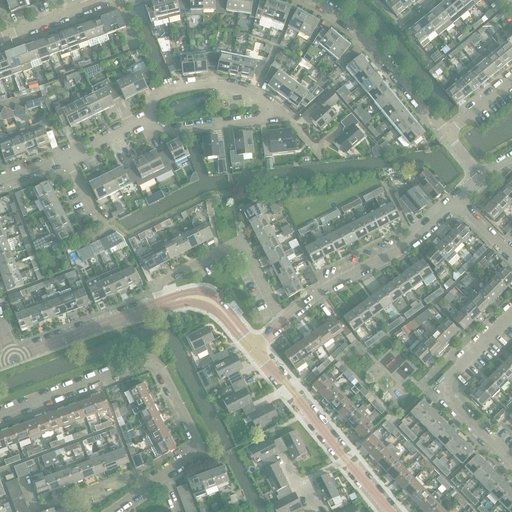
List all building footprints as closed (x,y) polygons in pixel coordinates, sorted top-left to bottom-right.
[(27,7),(24,0),(15,0),(7,3),(10,13),(27,7)] [(161,20),(168,19),(163,0),(150,0),(152,5),(145,6),(150,23),(153,29),(154,29),(158,28),(159,27),(161,24),(162,22),(161,20)] [(163,0),(168,19),(179,16),(185,15),(182,0),(163,0)] [(182,0),(185,15),(191,14),(191,11),(202,11),(201,0),(182,0)] [(214,13),(220,13),(220,0),(201,0),(202,11),(214,10),(214,13)] [(226,11),(238,13),(239,0),(220,0),(220,13),(226,14),(226,11)] [(249,18),(255,18),(259,2),(252,1),(252,0),(239,0),(238,13),(249,15),(249,18)] [(266,0),(265,4),(259,2),(255,18),(260,20),(259,23),(270,27),(279,2),(272,0),(266,0)] [(400,14),(404,10),(400,5),(395,0),(382,0),(385,3),(396,17),(400,14)] [(395,0),(400,5),(404,10),(411,4),(407,0),(395,0)] [(445,0),(444,0),(438,6),(452,24),(460,17),(445,0)] [(457,0),(445,0),(460,17),(467,11),(457,0)] [(470,0),(457,0),(467,11),(475,5),(470,0)] [(291,6),(279,2),(270,27),(282,31),(284,26),(291,6)] [(438,6),(430,12),(445,30),(452,24),(438,6)] [(287,27),(298,33),(302,26),(308,15),(297,9),(287,27)] [(109,15),(100,18),(106,35),(116,32),(125,28),(119,11),(109,15)] [(430,12),(423,18),(437,36),(445,30),(430,12)] [(307,41),(312,44),(322,30),(316,27),(319,21),(308,15),(302,26),(298,33),(308,39),(307,41)] [(100,18),(91,22),(99,44),(108,40),(106,35),(100,18)] [(423,18),(415,24),(427,38),(430,42),(437,36),(423,18)] [(91,22),(81,25),(87,42),(89,47),(99,44),(91,22)] [(419,44),(427,38),(415,24),(408,30),(419,44)] [(81,25),(72,29),(78,46),(87,42),(81,25)] [(72,29),(62,32),(68,49),(78,46),(72,29)] [(318,45),(327,53),(340,37),(331,29),(327,34),(322,30),(312,44),(317,48),(318,45)] [(62,32),(52,36),(59,53),(60,56),(70,53),(68,49),(62,32)] [(52,36),(43,39),(49,56),(59,53),(52,36)] [(350,45),(340,37),(327,53),(336,60),(335,62),(339,66),(351,54),(346,50),(350,45)] [(170,51),(168,38),(157,39),(158,42),(161,42),(162,52),(170,51)] [(43,39),(33,43),(40,60),(41,63),(50,60),(49,56),(43,39)] [(511,48),(506,42),(499,47),(510,61),(511,59),(511,48)] [(33,43),(24,46),(24,48),(30,63),(40,60),(33,43)] [(488,49),(503,67),(510,61),(499,47),(495,43),(488,49)] [(24,46),(14,50),(15,53),(22,71),(22,72),(32,69),(30,63),(24,48),(24,46)] [(284,51),(278,49),(276,55),(281,57),(284,51)] [(480,55),(495,74),(503,67),(488,49),(480,55)] [(14,50),(5,53),(13,75),(22,71),(15,53),(14,50)] [(206,67),(212,67),(212,53),(205,53),(205,52),(192,54),(195,74),(207,72),(206,67)] [(216,72),(228,75),(232,55),(220,52),(220,54),(212,53),(212,67),(217,68),(216,72)] [(5,53),(0,55),(0,70),(3,79),(12,75),(13,75),(5,53)] [(182,76),(195,74),(192,54),(180,55),(180,57),(171,58),(172,60),(173,66),(175,71),(181,70),(182,76)] [(345,69),(353,78),(369,65),(361,55),(355,59),(351,54),(339,66),(343,71),(345,69)] [(228,75),(240,77),(244,57),(232,55),(228,75)] [(480,55),(473,61),(488,80),(495,74),(480,55)] [(257,60),(244,57),(240,77),(252,80),(253,75),(259,76),(265,63),(256,61),(257,60)] [(302,59),(298,65),(301,67),(302,67),(303,68),(304,66),(307,63),(307,62),(302,59)] [(473,61),(465,68),(480,86),(488,80),(473,61)] [(133,74),(127,77),(136,95),(147,89),(145,85),(151,81),(146,69),(144,62),(136,66),(134,67),(133,69),(133,71),(133,74)] [(353,78),(360,86),(375,73),(369,65),(353,78)] [(266,86),(277,94),(289,77),(279,70),(278,71),(271,66),(265,79),(269,82),(266,86)] [(457,74),(458,75),(472,93),(480,86),(465,68),(457,74)] [(360,86),(367,94),(382,81),(375,73),(360,86)] [(458,75),(450,81),(464,99),(472,93),(458,75)] [(116,83),(111,86),(117,98),(123,96),(125,100),(136,95),(127,77),(116,82),(116,83)] [(277,94),(286,101),(298,85),(289,77),(277,94)] [(367,94),(373,103),(389,90),(382,81),(367,94)] [(456,106),(464,99),(450,81),(442,88),(445,92),(456,106)] [(308,92),(298,85),(286,101),(296,108),(299,104),(304,108),(315,98),(308,93),(308,92)] [(105,88),(94,93),(103,111),(114,106),(112,101),(117,98),(111,86),(106,89),(105,88)] [(320,129),(332,118),(335,116),(330,110),(330,107),(339,100),(330,90),(318,101),(322,107),(310,118),(320,129)] [(373,103),(380,111),(396,98),(389,90),(373,103)] [(94,93),(83,98),(92,117),(103,111),(94,93)] [(25,104),(24,108),(24,110),(25,110),(38,107),(42,106),(41,104),(43,103),(47,112),(52,110),(46,97),(45,97),(26,102),(26,103),(25,104)] [(81,122),(92,117),(83,98),(72,104),(81,122)] [(380,111),(387,119),(400,109),(403,106),(400,103),(396,98),(380,111)] [(70,128),(81,122),(72,104),(71,101),(65,104),(63,99),(52,105),(56,113),(62,126),(68,123),(70,128)] [(15,105),(14,110),(16,117),(26,114),(25,110),(24,110),(24,108),(15,105)] [(387,119),(394,128),(400,123),(410,115),(403,106),(400,109),(387,119)] [(4,107),(0,114),(2,120),(2,121),(14,118),(12,111),(4,107)] [(352,111),(357,116),(361,113),(356,108),(352,111)] [(345,153),(363,137),(354,127),(359,123),(351,114),(340,123),(345,129),(344,129),(343,133),(335,141),(345,153)] [(394,128),(401,136),(417,123),(410,115),(400,123),(394,128)] [(39,123),(30,126),(38,147),(49,143),(43,128),(46,126),(46,123),(44,121),(41,122),(39,123)] [(424,133),(417,123),(401,136),(397,139),(403,146),(409,146),(424,133)] [(30,126),(19,131),(26,151),(38,147),(30,126)] [(278,150),(295,148),(294,135),(290,135),(289,129),(268,132),(269,138),(262,139),(264,158),(272,157),(271,153),(278,152),(278,150)] [(19,131),(8,135),(15,155),(26,151),(19,131)] [(243,154),(252,153),(250,132),(235,134),(236,151),(229,152),(231,164),(243,163),(243,154)] [(0,149),(4,160),(15,155),(8,135),(0,137),(0,149)] [(218,160),(225,160),(223,143),(217,144),(216,136),(203,138),(205,158),(217,156),(218,160)] [(168,149),(163,152),(169,165),(171,170),(173,173),(179,170),(175,163),(186,157),(177,139),(166,145),(168,149)] [(155,150),(144,156),(153,174),(155,178),(171,170),(169,165),(163,152),(157,155),(155,150)] [(135,166),(129,168),(135,181),(138,187),(155,178),(153,174),(144,156),(132,161),(135,166)] [(122,166),(110,172),(119,190),(131,185),(130,184),(135,181),(129,168),(124,171),(122,166)] [(110,172),(99,177),(108,196),(119,190),(110,172)] [(417,185),(412,189),(421,199),(425,196),(427,196),(431,201),(443,191),(435,182),(435,180),(433,177),(431,177),(427,172),(424,172),(419,176),(419,179),(422,183),(419,185),(417,185)] [(99,177),(88,183),(97,201),(108,196),(99,177)] [(33,189),(38,200),(53,193),(47,182),(33,189)] [(511,187),(508,184),(500,192),(510,203),(511,201),(511,187)] [(380,188),(371,192),(374,198),(383,193),(380,188)] [(394,194),(400,207),(402,212),(408,209),(410,208),(411,211),(414,214),(426,204),(421,199),(412,189),(406,194),(401,188),(400,189),(394,194)] [(261,202),(272,196),(269,190),(258,196),(261,202)] [(144,199),(147,205),(148,207),(164,198),(164,197),(161,191),(144,199)] [(14,194),(19,209),(24,207),(25,207),(20,192),(14,194)] [(365,202),(374,198),(371,192),(362,197),(365,202)] [(500,192),(491,201),(502,211),(510,203),(500,192)] [(38,200),(44,211),(58,204),(53,193),(38,200)] [(143,199),(138,201),(141,208),(146,205),(143,199)] [(358,199),(350,204),(352,209),(361,204),(358,199)] [(208,217),(214,217),(212,200),(206,201),(208,217)] [(493,220),(502,211),(491,201),(483,209),(493,220)] [(391,203),(380,209),(388,224),(399,218),(391,203)] [(42,225),(44,224),(63,214),(58,204),(44,211),(46,216),(39,219),(42,225)] [(242,209),(249,223),(263,216),(257,204),(251,207),(250,205),(242,209)] [(343,214),(352,209),(350,204),(340,209),(343,214)] [(380,209),(369,215),(377,230),(388,224),(380,209)] [(337,211),(328,215),(331,220),(340,216),(337,211)] [(44,224),(50,235),(69,225),(63,214),(44,224)] [(321,225),(331,220),(328,215),(319,220),(321,225)] [(369,215),(358,220),(366,236),(377,230),(369,215)] [(249,223),(255,234),(269,226),(263,216),(249,223)] [(358,220),(348,226),(356,241),(366,236),(358,220)] [(315,222),(307,227),(309,232),(318,227),(315,222)] [(506,234),(511,228),(511,223),(511,222),(502,231),(506,234)] [(193,227),(194,230),(201,244),(212,238),(205,225),(200,228),(198,224),(193,227)] [(460,224),(451,233),(461,243),(470,234),(460,224)] [(75,237),(69,225),(50,235),(33,243),(36,252),(40,250),(46,247),(58,241),(60,244),(75,237)] [(255,234),(260,244),(274,237),(269,226),(255,234)] [(348,226),(337,232),(345,247),(356,241),(348,226)] [(300,237),(309,232),(307,227),(297,232),(300,237)] [(194,230),(184,236),(190,249),(201,244),(194,230)] [(115,232),(105,237),(110,248),(123,242),(121,238),(115,232)] [(337,232),(326,237),(334,253),(345,247),(337,232)] [(451,233),(442,241),(453,251),(461,243),(451,233)] [(184,236),(173,241),(180,255),(190,249),(184,236)] [(104,251),(110,248),(105,237),(99,240),(104,251)] [(274,237),(260,244),(266,255),(273,251),(280,248),(274,237)] [(326,237),(315,243),(323,258),(327,256),(334,253),(326,237)] [(133,250),(139,248),(134,238),(128,241),(133,250)] [(0,255),(10,252),(14,250),(10,239),(6,241),(0,242),(0,255)] [(173,241),(162,247),(169,260),(176,256),(180,255),(173,241)] [(442,241),(434,250),(441,256),(444,260),(447,263),(456,254),(453,251),(442,241)] [(149,247),(152,252),(158,266),(169,260),(162,247),(160,242),(149,247)] [(312,264),(323,258),(315,243),(304,249),(308,256),(312,264)] [(472,254),(473,255),(474,254),(478,258),(479,256),(486,250),(481,245),(472,254)] [(88,246),(83,249),(87,256),(88,259),(94,257),(93,256),(88,246)] [(273,251),(266,255),(271,265),(285,258),(293,254),(291,249),(283,253),(280,248),(273,251)] [(83,262),(88,259),(87,256),(83,249),(78,251),(80,256),(83,262)] [(440,264),(444,260),(441,256),(434,250),(427,256),(425,258),(435,268),(433,270),(439,276),(445,270),(440,264)] [(0,268),(14,263),(12,256),(10,252),(0,255),(0,268)] [(148,271),(158,266),(152,252),(143,256),(141,257),(148,271)] [(477,259),(478,258),(474,254),(473,255),(465,263),(469,267),(477,259)] [(271,265),(277,276),(291,269),(285,258),(271,265)] [(483,259),(480,262),(485,267),(488,264),(483,259)] [(422,260),(412,268),(422,282),(432,275),(422,260)] [(483,270),(485,267),(480,262),(477,264),(483,270)] [(0,268),(0,270),(4,280),(18,274),(14,263),(0,268)] [(464,272),(469,267),(465,263),(460,268),(464,272)] [(132,267),(121,273),(128,287),(139,282),(132,267)] [(302,272),(304,276),(312,272),(310,268),(302,272)] [(412,268),(402,275),(412,289),(422,282),(412,268)] [(496,270),(492,274),(506,288),(511,281),(511,276),(503,268),(499,272),(496,270)] [(277,276),(282,287),(297,280),(291,269),(277,276)] [(75,271),(65,275),(67,280),(76,276),(75,271)] [(24,272),(18,274),(4,280),(8,291),(23,286),(20,280),(26,278),(24,272)] [(317,282),(312,272),(304,276),(307,280),(308,279),(312,285),(317,282)] [(121,273),(110,278),(117,292),(128,287),(121,273)] [(491,280),(486,285),(497,296),(506,288),(492,274),(489,277),(490,278),(490,279),(491,280)] [(65,275),(53,279),(55,284),(67,280),(65,275)] [(400,277),(392,282),(402,296),(412,289),(402,275),(400,276),(400,277)] [(466,275),(463,279),(468,285),(472,281),(466,275)] [(95,303),(106,297),(99,283),(97,278),(85,283),(88,288),(95,303)] [(110,278),(99,283),(106,297),(117,292),(110,278)] [(53,279),(42,283),(44,288),(55,284),(53,279)] [(448,288),(453,283),(450,279),(444,284),(448,288)] [(466,287),(468,285),(463,279),(460,281),(466,287)] [(302,290),(297,280),(282,287),(288,298),(302,290)] [(78,292),(72,294),(78,309),(89,305),(84,290),(80,281),(75,283),(78,292)] [(392,282),(382,289),(392,303),(400,298),(402,296),(392,282)] [(42,283),(31,287),(33,292),(44,288),(42,283)] [(486,285),(477,293),(489,305),(497,296),(486,285)] [(22,297),(31,293),(29,288),(20,291),(22,297)] [(440,288),(431,295),(435,299),(444,293),(440,288)] [(382,289),(372,296),(382,310),(392,303),(382,289)] [(10,301),(22,297),(20,291),(8,296),(10,301)] [(449,292),(446,296),(452,301),(455,298),(449,292)] [(59,293),(47,297),(55,318),(67,314),(61,298),(59,293)] [(477,293),(469,302),(480,313),(489,305),(477,293)] [(72,294),(61,298),(67,314),(78,309),(72,294)] [(427,305),(435,299),(431,295),(423,301),(427,305)] [(43,302),(37,304),(44,322),(55,318),(47,297),(47,296),(42,298),(43,302)] [(372,296),(362,303),(372,317),(382,310),(372,296)] [(449,304),(452,301),(446,296),(443,298),(449,304)] [(25,306),(27,311),(33,326),(44,322),(37,304),(36,302),(25,306)] [(469,302),(460,310),(472,322),(480,313),(469,302)] [(362,303),(353,310),(363,324),(372,317),(362,303)] [(420,303),(411,309),(415,314),(424,307),(420,303)] [(407,319),(415,314),(411,309),(403,315),(407,319)] [(428,309),(424,311),(429,318),(432,316),(428,309)] [(352,332),(363,324),(353,310),(342,318),(352,332)] [(463,330),(472,322),(460,310),(452,319),(463,330)] [(21,331),(33,326),(27,311),(15,315),(21,331)] [(425,321),(429,318),(424,311),(420,314),(425,321)] [(400,318),(392,323),(395,328),(400,324),(403,322),(400,317),(400,318)] [(334,319),(323,326),(332,338),(342,331),(346,337),(351,334),(341,319),(336,323),(334,319)] [(438,327),(451,340),(454,337),(455,338),(460,332),(446,319),(438,327)] [(387,334),(395,328),(392,323),(383,329),(387,334)] [(407,323),(404,326),(409,332),(412,330),(407,323)] [(323,326),(313,333),(322,345),(332,338),(323,326)] [(409,332),(404,326),(400,328),(392,334),(399,340),(405,335),(409,332)] [(188,337),(195,350),(197,355),(207,350),(204,345),(213,340),(207,327),(188,337)] [(438,327),(429,336),(443,349),(448,344),(447,343),(451,340),(438,327)] [(380,331),(372,337),(375,342),(383,336),(380,331)] [(313,333),(304,340),(313,352),(322,345),(313,333)] [(429,336),(421,344),(432,356),(433,357),(436,354),(437,355),(443,349),(429,336)] [(367,348),(375,342),(372,337),(363,343),(367,348)] [(304,340),(294,347),(305,363),(310,359),(307,356),(313,352),(304,340)] [(344,342),(338,347),(342,351),(348,346),(344,342)] [(423,364),(432,356),(421,344),(412,353),(423,364)] [(295,370),(305,363),(294,347),(284,354),(295,370)] [(337,356),(342,351),(338,347),(333,352),(337,356)] [(213,363),(228,356),(224,350),(210,357),(213,363)] [(220,380),(242,368),(235,355),(213,366),(220,380)] [(202,369),(213,364),(210,358),(199,363),(202,369)] [(326,358),(321,364),(325,368),(330,363),(326,358)] [(511,368),(506,362),(497,370),(508,381),(511,376),(511,368)] [(312,372),(316,376),(319,373),(325,368),(321,364),(315,369),(312,372)] [(338,369),(342,374),(346,371),(341,366),(338,369)] [(497,370),(488,379),(499,390),(508,381),(497,370)] [(351,376),(346,371),(342,374),(348,380),(351,376)] [(307,384),(316,376),(312,372),(303,380),(307,384)] [(312,386),(320,395),(331,384),(336,380),(327,372),(323,376),(312,386)] [(231,385),(242,379),(240,374),(228,380),(231,385)] [(233,391),(245,385),(242,379),(231,385),(233,391)] [(488,379),(480,387),(491,398),(499,390),(488,379)] [(128,405),(134,402),(148,395),(145,390),(147,389),(145,383),(123,394),(128,405)] [(354,387),(359,392),(362,388),(358,383),(354,387)] [(320,395),(329,403),(340,393),(331,384),(320,395)] [(482,406),(491,398),(480,387),(472,396),(482,406)] [(368,394),(362,388),(359,392),(364,397),(368,394)] [(235,394),(223,400),(230,414),(241,408),(252,403),(245,389),(235,394)] [(329,403),(337,412),(348,402),(340,393),(329,403)] [(134,416),(139,413),(153,406),(153,405),(151,401),(153,400),(150,394),(148,395),(134,402),(137,407),(131,410),(134,416)] [(91,397),(91,399),(92,399),(97,413),(108,409),(103,395),(98,397),(97,395),(91,397)] [(79,401),(80,403),(86,418),(97,413),(92,399),(91,399),(86,401),(86,399),(79,401)] [(409,412),(418,421),(430,409),(422,400),(409,412)] [(371,404),(375,409),(379,406),(374,401),(371,404)] [(337,412),(345,421),(356,411),(348,402),(337,412)] [(68,405),(69,407),(75,422),(86,418),(80,403),(75,405),(75,403),(68,405)] [(116,403),(111,405),(113,412),(118,410),(119,410),(116,403)] [(252,403),(241,408),(246,417),(249,416),(255,429),(278,417),(271,404),(256,411),(252,403)] [(140,426),(145,423),(159,416),(156,412),(158,411),(155,404),(153,405),(153,406),(139,413),(142,418),(137,420),(140,426)] [(345,421),(354,430),(365,419),(367,417),(363,412),(366,409),(362,405),(356,411),(345,421)] [(384,412),(379,406),(375,409),(381,415),(384,412)] [(57,409),(58,412),(58,411),(64,426),(66,431),(77,427),(75,422),(69,407),(64,409),(63,407),(57,409)] [(118,410),(113,412),(116,418),(116,419),(122,417),(121,416),(126,414),(128,413),(125,407),(119,410),(118,410)] [(418,421),(427,430),(439,418),(430,409),(418,421)] [(498,422),(506,414),(502,409),(494,418),(498,422)] [(46,414),(46,416),(47,416),(52,430),(64,426),(58,411),(58,412),(53,413),(52,411),(46,414)] [(143,432),(145,437),(164,427),(161,422),(163,421),(160,415),(159,416),(145,423),(148,430),(143,432)] [(34,418),(35,420),(41,434),(42,437),(44,438),(52,435),(53,433),(52,430),(47,416),(46,416),(42,418),(41,416),(34,418)] [(427,430),(435,438),(447,426),(439,418),(427,430)] [(373,428),(365,419),(354,430),(362,438),(373,428)] [(23,422),(24,424),(29,439),(41,434),(35,420),(30,422),(29,420),(23,422)] [(389,435),(391,433),(395,429),(387,421),(381,426),(389,435)] [(400,429),(405,434),(409,430),(402,423),(400,426),(398,427),(400,429)] [(12,427),(13,429),(13,428),(18,443),(29,439),(24,424),(19,426),(18,424),(12,427)] [(96,433),(103,430),(101,424),(94,427),(96,433)] [(145,437),(150,447),(169,438),(167,433),(169,432),(166,426),(164,427),(145,437)] [(435,438),(444,447),(456,435),(447,426),(435,438)] [(0,431),(1,433),(2,433),(7,447),(18,443),(13,428),(13,429),(8,430),(7,428),(0,431)] [(400,434),(395,429),(391,433),(396,439),(400,436),(401,435),(400,434)] [(295,430),(272,442),(277,452),(279,455),(288,450),(292,459),(306,452),(295,430)] [(416,438),(409,430),(405,434),(412,442),(416,438)] [(73,441),(81,438),(79,433),(71,436),(73,441)] [(444,447),(452,456),(465,444),(456,435),(444,447)] [(361,446),(369,455),(380,444),(371,436),(361,446)] [(171,437),(169,438),(150,447),(156,459),(175,449),(172,444),(174,443),(171,437)] [(87,446),(95,443),(93,438),(85,441),(87,446)] [(270,438),(248,449),(255,463),(261,460),(266,469),(276,464),(277,463),(273,454),(277,452),(272,442),(270,438)] [(51,449),(58,446),(56,441),(49,444),(51,449)] [(402,445),(407,451),(411,447),(406,441),(402,445)] [(415,445),(422,452),(426,448),(419,441),(415,445)] [(369,455),(377,463),(393,448),(390,444),(384,449),(380,444),(369,455)] [(474,453),(465,444),(452,456),(461,465),(474,453)] [(417,452),(411,447),(407,451),(413,456),(417,452)] [(110,450),(112,454),(117,467),(128,463),(123,449),(117,452),(115,448),(110,450)] [(377,463),(385,472),(396,462),(399,459),(395,454),(398,452),(393,448),(377,463)] [(433,456),(426,448),(422,452),(429,460),(433,456)] [(28,458),(35,455),(33,450),(26,452),(28,458)] [(98,452),(100,458),(105,471),(117,467),(112,454),(106,456),(104,450),(98,452)] [(136,455),(135,454),(131,457),(135,468),(143,465),(139,454),(136,455)] [(464,467),(473,476),(485,464),(476,455),(464,467)] [(88,457),(76,462),(83,480),(94,476),(89,462),(88,457)] [(11,458),(4,460),(6,466),(13,463),(12,459),(11,458)] [(100,458),(89,462),(94,476),(105,471),(100,458)] [(419,462),(424,468),(428,464),(423,459),(423,458),(419,462)] [(431,462),(438,470),(443,465),(436,458),(431,462)] [(76,462),(65,466),(72,484),(83,480),(76,462)] [(385,472),(394,481),(400,475),(404,470),(400,465),(399,465),(396,462),(385,472)] [(25,463),(19,465),(20,465),(24,476),(29,474),(27,468),(25,463)] [(266,469),(262,471),(273,493),(276,491),(278,496),(276,497),(279,501),(292,495),(287,485),(276,464),(266,469)] [(434,470),(428,464),(424,468),(430,474),(434,470)] [(473,476),(481,484),(493,472),(485,464),(473,476)] [(19,465),(13,467),(18,478),(24,476),(20,465),(19,465)] [(450,473),(443,465),(438,470),(446,477),(450,473)] [(54,470),(55,475),(61,488),(72,484),(65,466),(54,470)] [(223,467),(211,472),(216,486),(228,482),(223,467)] [(400,487),(402,490),(413,479),(404,470),(400,475),(394,481),(399,487),(400,487)] [(211,472),(199,476),(205,490),(207,496),(218,492),(216,486),(211,472)] [(481,484),(490,493),(502,481),(493,472),(481,484)] [(327,474),(313,481),(325,503),(327,502),(330,509),(342,503),(335,489),(336,488),(332,478),(330,479),(327,474)] [(55,475),(44,479),(49,492),(61,488),(55,475)] [(199,476),(188,480),(193,495),(194,494),(196,500),(207,496),(205,490),(199,476)] [(436,480),(441,485),(445,481),(440,476),(436,480)] [(457,488),(461,484),(454,477),(450,481),(457,488)] [(38,497),(49,492),(44,479),(33,483),(38,497)] [(402,490),(410,498),(421,488),(413,479),(402,490)] [(5,484),(7,489),(19,485),(17,480),(5,484)] [(451,487),(445,481),(441,485),(447,491),(451,487)] [(490,493),(498,502),(510,490),(502,481),(490,493)] [(176,488),(178,493),(188,489),(186,484),(176,488)] [(21,490),(19,485),(7,489),(9,495),(21,490)] [(460,492),(467,499),(471,494),(464,487),(460,492)] [(410,498),(419,507),(429,497),(428,496),(425,492),(421,488),(410,498)] [(178,493),(180,498),(190,494),(188,489),(178,493)] [(9,495),(11,500),(23,496),(21,490),(9,495)] [(498,502),(507,510),(511,505),(511,491),(510,490),(498,502)] [(419,507),(423,511),(430,511),(437,505),(441,502),(438,499),(439,498),(433,491),(428,496),(429,497),(419,507)] [(453,497),(457,502),(461,498),(457,493),(453,497)] [(180,498),(182,503),(192,499),(190,494),(180,498)] [(224,510),(239,504),(235,494),(229,496),(231,501),(222,504),(224,510)] [(279,501),(272,505),(275,511),(300,511),(299,508),(301,507),(294,494),(292,495),(279,501)] [(479,503),(471,494),(467,499),(475,507),(479,503)] [(11,500),(13,506),(25,501),(23,496),(11,500)] [(467,505),(461,498),(457,502),(463,509),(467,505)] [(182,503),(184,508),(194,504),(192,499),(182,503)] [(27,507),(25,501),(13,506),(15,511),(27,507)]
